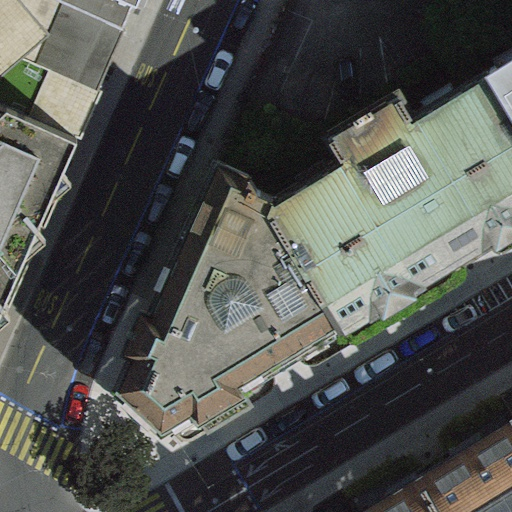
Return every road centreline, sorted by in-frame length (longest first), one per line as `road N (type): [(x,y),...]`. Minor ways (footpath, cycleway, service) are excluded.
road 1 (tertiary): [(5,511),(20,434),(206,0)]
road 2 (secondary): [(511,328),(196,511)]
